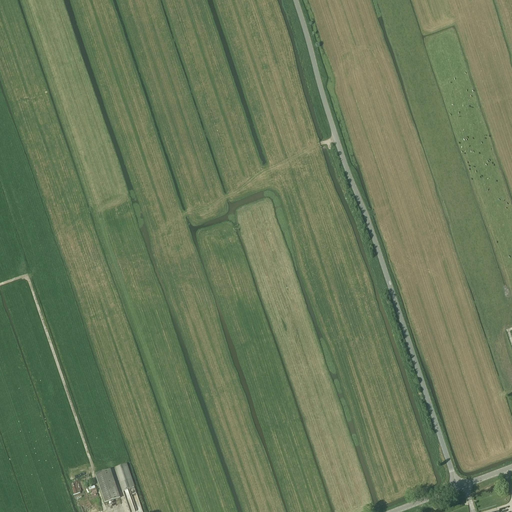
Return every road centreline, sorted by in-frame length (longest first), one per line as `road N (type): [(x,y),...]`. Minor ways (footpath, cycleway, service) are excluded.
road 1 (unclassified): [(457,488),(295,0)]
road 2 (track): [(104,511),(25,276),(0,284)]
